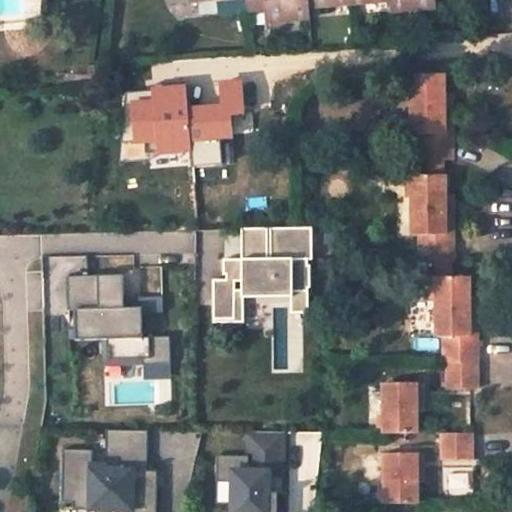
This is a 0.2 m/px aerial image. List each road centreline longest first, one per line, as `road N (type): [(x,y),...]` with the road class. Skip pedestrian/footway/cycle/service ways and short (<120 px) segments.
road 1 (unknown): [(24,262),(26,395),(0,511)]
road 2 (unknown): [(24,262),(202,258)]
